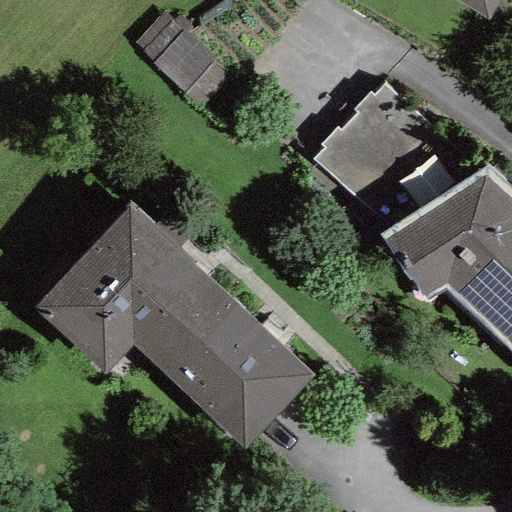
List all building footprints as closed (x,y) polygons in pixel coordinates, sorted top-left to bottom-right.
[(511,0),(460,0),(487,16),(496,0),(511,0)] [(324,148),(311,159),(387,227),(477,168),(381,84),(373,96),(368,91),(352,108),(356,112),(341,132),(335,127),(319,144),(324,148)] [(511,188),(484,164),(477,168),(387,227),(380,232),(422,298),(443,285),(511,347),(511,188)] [(29,304),(101,372),(131,341),(153,362),(222,290),(128,201),(29,304)] [(222,290),(153,362),(244,447),(311,375),(222,290)]
